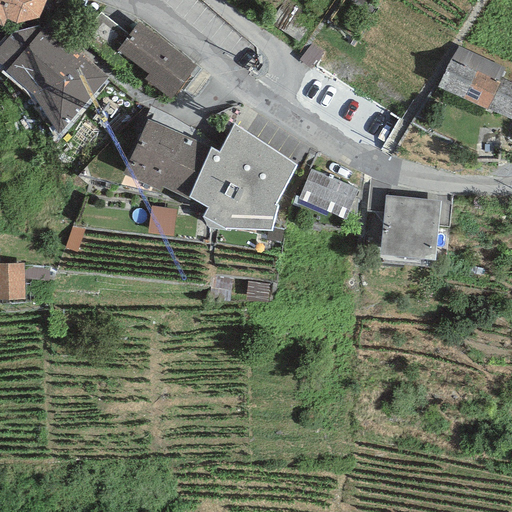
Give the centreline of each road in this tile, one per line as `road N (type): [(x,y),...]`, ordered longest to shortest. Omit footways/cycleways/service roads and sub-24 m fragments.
road 1 (residential): [(511,183),(405,181),(263,105)]
road 2 (residential): [(263,105),(149,15),(118,0)]
road 3 (residential): [(214,0),(284,68),(263,105)]
